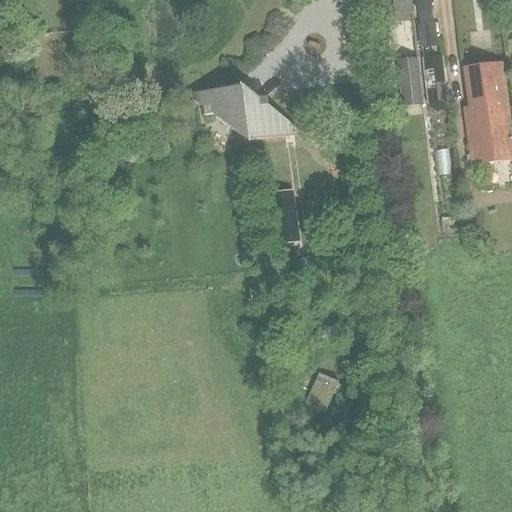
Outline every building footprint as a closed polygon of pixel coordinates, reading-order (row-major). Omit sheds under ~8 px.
[(406,0),(392,0),(395,25),(409,24),(406,0)] [(428,0),(415,0),(416,13),(430,11),(428,0)] [(377,43),(389,42),(386,13),(374,14),(377,43)] [(428,106),(446,105),(441,58),(423,60),(428,106)] [(401,109),(421,107),(416,61),(396,63),(401,109)] [(471,168),(511,161),(511,144),(501,67),(463,72),(468,111),(463,112),(471,168)] [(188,97),(169,83),(168,84),(203,109),(204,120),(216,119),(247,144),(298,137),(317,151),(318,150),(266,111),(266,101),(255,103),(239,89),(188,97)] [(362,235),(340,238),(342,256),(364,253),(362,235)] [(318,378),(305,408),(327,417),(335,399),(339,401),(344,391),(339,389),(340,387),(318,378)]
